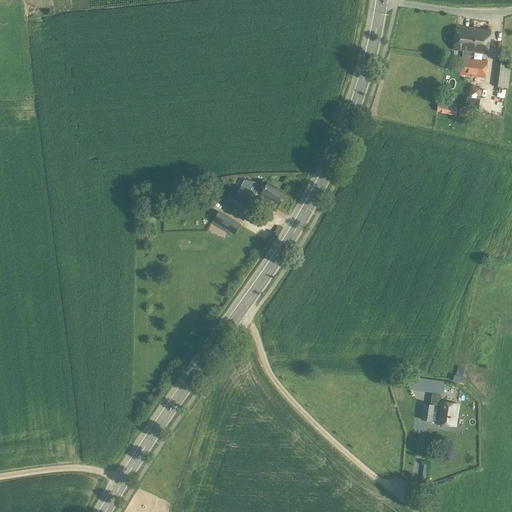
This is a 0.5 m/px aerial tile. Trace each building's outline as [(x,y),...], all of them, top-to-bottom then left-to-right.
[(490,32),(458,27),(455,50),(464,51),(471,52),(487,55),(490,32)] [(470,60),(471,52),(464,51),(461,75),(468,76),(468,82),(484,84),(487,62),(470,60)] [(498,63),(495,87),(508,89),(511,65),(498,63)] [(468,108),(476,109),(477,102),(470,100),(468,108)] [(439,101),(437,112),(456,116),(459,105),(439,101)] [(258,192),(262,194),(261,195),(277,204),(284,192),(269,182),(268,183),(263,180),(260,186),(255,182),(245,181),(235,196),(250,205),(256,195),(258,192)] [(219,211),(212,223),(234,236),(241,224),(219,211)] [(421,379),(418,392),(443,395),(443,394),(447,395),(447,394),(453,395),(454,385),(448,385),(449,384),(446,383),(446,382),(421,379)] [(432,421),(437,421),(437,424),(456,427),(459,405),(440,402),(438,415),(433,414),(435,406),(425,404),(422,420),(432,421)]
